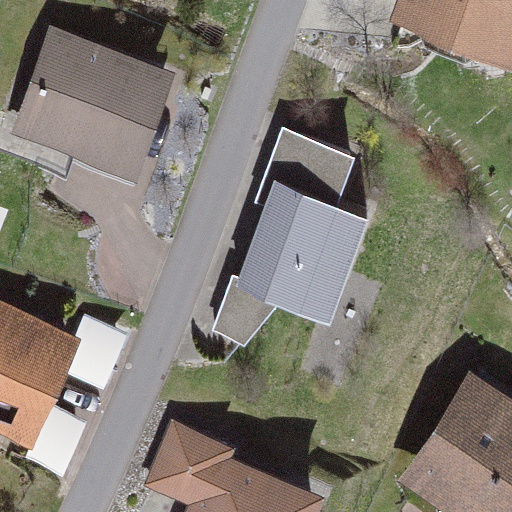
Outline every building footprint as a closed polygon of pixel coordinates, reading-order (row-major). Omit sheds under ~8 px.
[(511,0),(392,0),(386,17),(511,62),(511,0)] [(164,67),(49,26),(9,137),(124,179),(164,67)] [(324,165),(258,141),(204,292),(316,332),(354,227),(308,210),(324,165)] [(0,428),(43,335),(0,315),(0,428)] [(511,511),(511,423),(445,381),(377,487),(415,511),(511,511)] [(201,450),(151,432),(127,494),(159,506),(156,511),(268,511),(275,493),(196,464),(201,450)]
